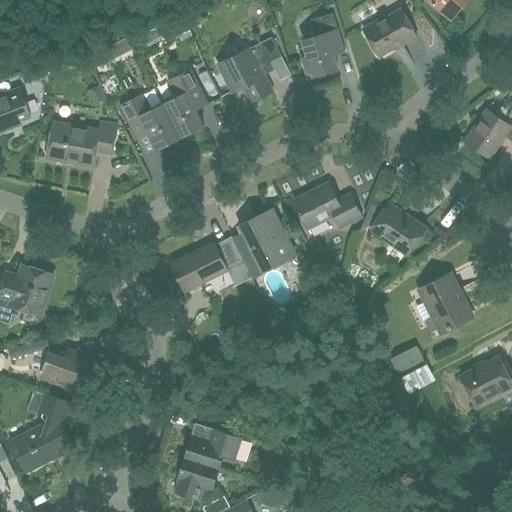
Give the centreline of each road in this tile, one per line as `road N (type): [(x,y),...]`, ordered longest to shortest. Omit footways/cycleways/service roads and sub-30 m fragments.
road 1 (residential): [(111,234),(302,138),(374,129)]
road 2 (residential): [(115,484),(155,348),(152,319),(111,234)]
road 3 (residential): [(374,129),(465,75),(511,33)]
road 4 (residential): [(486,206),(374,129)]
